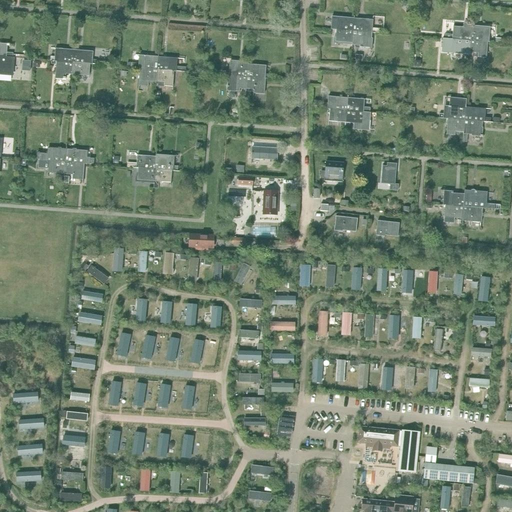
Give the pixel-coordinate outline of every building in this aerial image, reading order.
[(332,17),(330,29),(334,30),(353,31),(353,30),(354,19),(332,17)] [(353,30),(379,32),(379,29),(372,28),(373,20),(359,19),(354,19),(353,30)] [(446,38),(452,39),(471,41),(472,26),(472,25),(467,25),(467,23),(465,23),(463,23),(463,27),(453,26),(452,35),(445,34),(445,38),(446,38)] [(488,42),(489,28),(479,27),(472,26),(471,41),(488,42)] [(352,45),(353,31),(334,30),(333,32),(336,33),(335,42),(351,43),(350,45),(352,45)] [(379,33),(379,32),(353,30),(353,31),(352,45),(358,46),(358,48),(360,49),(360,47),(365,48),(370,48),(370,42),(370,39),(369,38),(369,33),(379,33)] [(469,55),(471,41),(452,39),(451,43),(452,43),(451,53),(469,55)] [(488,42),(471,41),(469,55),(476,56),(476,54),(478,54),(478,58),(486,58),(488,42)] [(0,43),(0,57),(4,58),(12,58),(13,53),(7,52),(7,44),(0,43)] [(50,56),(50,61),(51,61),(73,63),(74,50),(55,49),(54,57),(50,56)] [(74,50),(73,63),(90,64),(96,65),(96,60),(92,60),(93,52),(74,50)] [(131,67),(157,70),(158,57),(150,56),(139,55),(138,63),(131,63),(131,67)] [(4,58),(0,57),(0,73),(11,74),(12,58),(4,58)] [(165,58),(158,57),(157,70),(173,71),(185,72),(185,67),(176,66),(177,59),(165,58)] [(228,76),(247,77),(248,65),(248,62),(240,61),(230,60),(228,73),(227,73),(227,72),(222,71),(221,75),(228,76)] [(51,61),(51,65),(56,65),(54,79),(65,80),(65,75),(72,75),(73,63),(51,61)] [(73,63),(72,75),(89,77),(90,64),(73,63)] [(255,65),(248,65),(247,77),(265,79),(266,66),(255,65)] [(147,84),(155,85),(157,70),(140,69),(139,85),(147,86),(147,84)] [(173,71),(157,70),(155,85),(156,87),(164,87),(164,86),(172,87),(173,81),(173,71)] [(245,97),(247,77),(228,76),(227,87),(227,91),(228,91),(228,92),(236,92),(239,92),(240,89),(243,89),(243,92),(241,92),(241,97),(245,97)] [(266,79),(265,79),(247,77),(245,97),(245,98),(250,98),(250,92),(254,92),(254,94),(264,95),(266,79)] [(330,110),(346,112),(347,99),(328,97),(327,104),(323,103),(323,109),(327,109),(330,110)] [(346,112),(363,113),(363,112),(370,113),(370,108),(364,107),(364,100),(347,99),(346,112)] [(444,119),(465,120),(466,108),(466,100),(465,100),(465,101),(459,101),(459,102),(457,102),(457,100),(450,100),(449,107),(445,107),(444,114),(439,114),(438,118),(444,119)] [(405,112),(405,115),(412,116),(412,112),(414,112),(414,108),(407,108),(407,112),(405,112)] [(465,120),(483,122),(490,122),(491,118),(485,118),(485,110),(475,109),(466,108),(465,120)] [(345,128),(346,112),(330,110),(330,111),(329,111),(328,122),(340,123),(340,127),(345,128)] [(363,113),(346,112),(345,128),(349,128),(350,124),(354,124),(353,130),(369,131),(370,113),(363,113)] [(463,134),(465,120),(444,119),(453,121),(448,121),(447,135),(455,136),(455,134),(463,134)] [(465,120),(463,134),(463,137),(464,137),(464,138),(468,138),(468,134),(472,135),(472,136),(481,137),(483,137),(483,135),(483,130),(483,128),(482,128),(483,122),(465,120)] [(64,162),(65,149),(48,148),(47,154),(37,153),(36,160),(38,160),(64,162)] [(64,162),(84,164),(86,164),(91,164),(91,160),(86,159),(87,151),(65,149),(64,162)] [(277,150),(270,150),(252,149),(252,160),(276,161),(277,150)] [(154,169),(173,171),(178,171),(178,166),(174,166),(174,156),(156,155),(156,157),(155,157),(154,169)] [(136,168),(138,168),(154,169),(155,157),(137,156),(136,164),(127,163),(127,167),(136,168)] [(38,160),(38,168),(48,169),(47,173),(60,174),(59,180),(63,180),(64,162),(38,160)] [(83,180),(84,164),(64,162),(63,180),(64,180),(64,178),(72,178),(72,179),(83,180)] [(324,178),(324,181),(325,181),(342,182),(343,163),(326,162),(325,171),(321,171),(321,177),(324,178)] [(399,185),(395,184),(396,164),(391,163),(387,163),(387,166),(382,166),(381,185),(390,185),(389,190),(398,191),(399,185)] [(154,169),(138,168),(137,180),(153,181),(154,169)] [(173,172),(173,171),(154,169),(153,181),(155,182),(154,186),(158,187),(159,182),(171,183),(172,171),(173,172)] [(253,178),(238,177),(238,185),(252,186),(253,178)] [(277,192),(265,191),(264,215),(276,215),(277,192)] [(464,207),(465,195),(457,194),(453,194),(453,192),(444,191),(443,206),(445,206),(452,206),(464,207)] [(473,192),(465,191),(465,195),(464,207),(475,208),(483,209),(486,209),(487,204),(488,192),(473,192)] [(464,207),(452,206),(445,206),(444,213),(444,223),(455,223),(455,218),(463,219),(464,207)] [(483,209),(475,208),(464,207),(463,219),(462,221),(468,222),(482,223),(482,216),(483,209)] [(333,230),(333,232),(342,233),(342,232),(355,233),(356,220),(351,219),(351,220),(344,219),(335,218),(333,230)] [(376,222),(375,234),(384,235),(384,236),(397,237),(398,224),(393,223),(392,224),(386,223),(376,222)] [(187,233),(187,244),(194,244),(194,248),(203,248),(204,245),(210,245),(211,235),(187,233)] [(123,249),(113,248),(111,270),(122,271),(123,249)] [(150,252),(140,250),(138,272),(149,274),(150,252)] [(176,258),(165,257),(164,278),(174,280),(176,258)] [(201,259),(190,257),(188,279),(199,281),(201,259)] [(226,260),(215,259),(214,280),(224,282),(226,260)] [(338,263),(327,262),(326,284),(337,285),(338,263)] [(312,267),(302,265),(300,287),(311,289),(312,267)] [(106,277),(91,267),(87,273),(102,283),(106,277)] [(364,269),(353,268),(351,290),(362,291),(364,269)] [(388,270),(378,269),(376,291),(387,292),(388,270)] [(414,271),(403,270),(401,292),(412,294),(414,271)] [(441,273),(430,271),(429,293),(439,295),(441,273)] [(466,274),(455,273),(454,294),(465,296),(466,274)] [(491,280),(481,279),(479,301),(490,303),(491,280)] [(104,295),(82,291),(82,302),(103,304),(104,295)] [(295,296),(271,296),(271,305),(295,305),(295,296)] [(147,298),(136,297),(134,319),(145,321),(147,298)] [(263,301),(241,298),(241,308),(262,310),(263,301)] [(172,305),(162,303),(160,325),(171,327),(172,305)] [(197,305),(186,304),(185,326),(196,328),(197,305)] [(222,307),(212,305),(210,327),(221,329),(222,307)] [(327,309),(316,308),(314,330),(325,332),(327,309)] [(102,316),(80,313),(79,323),(100,325),(102,316)] [(352,316),(342,314),(340,336),(351,338),(352,316)] [(377,317),(366,315),(365,337),(376,339),(377,317)] [(402,318),(392,316),(390,338),(401,340),(402,318)] [(496,321),(474,317),(473,327),(494,330),(496,321)] [(425,319),(414,318),(412,340),(423,342),(425,319)] [(294,322),(270,322),(270,331),(294,332),(294,322)] [(261,332),(239,328),(238,338),(259,341),(261,332)] [(445,331),(434,329),(433,351),(444,353),(445,331)] [(130,332),(119,331),(117,353),(128,355),(130,332)] [(98,340),(76,336),(76,347),(97,349),(98,340)] [(155,339),(145,337),(143,359),(154,361),(155,339)] [(180,340),(169,338),(168,360),(179,362),(180,340)] [(205,341),(195,339),(193,361),(204,363),(205,341)] [(493,350),(471,347),(470,357),(491,359),(493,350)] [(262,353),(240,350),(239,360),(260,362),(262,353)] [(293,355),(270,354),(269,364),(293,364),(293,355)] [(95,361),(73,358),(72,368),(93,370),(95,361)] [(324,361),(313,360),(312,382),(323,384),(324,361)] [(346,365),(335,364),(334,385),(344,387),(346,365)] [(370,366),(360,364),(358,386),(369,388),(370,366)] [(396,367),(385,366),(384,388),(394,389),(396,367)] [(417,369),(406,368),(405,390),(416,391),(417,369)] [(442,370),(432,369),(430,391),(441,393),(442,370)] [(262,376),(240,373),(239,383),(260,385),(262,376)] [(491,382),(469,378),(469,388),(490,391),(491,382)] [(122,380),(111,379),(110,401),(121,403),(122,380)] [(292,383),(270,383),(270,392),(292,393),(292,383)] [(148,387),(137,385),(135,407),(146,409),(148,387)] [(172,388),(162,386),(160,408),(171,410),(172,388)] [(198,389),(187,387),(185,409),(196,411),(198,389)] [(92,394),(70,391),(69,401),(91,403),(92,394)] [(41,392),(17,395),(18,405),(42,402),(41,392)] [(265,400),(243,397),(243,407),(264,409),(265,400)] [(89,414),(67,410),(66,421),(87,423),(89,414)] [(266,420),(244,417),(243,427),(265,429),(266,420)] [(47,419),(23,422),(24,431),(48,428),(47,419)] [(119,428),(108,426),(107,448),(117,450),(119,428)] [(359,427),(357,443),(365,444),(365,447),(389,449),(390,446),(400,447),(397,472),(415,473),(420,432),(402,430),(402,431),(359,427)] [(144,434),(134,433),(132,455),(143,456),(144,434)] [(169,435),(159,434),(157,456),(168,457),(169,435)] [(194,436),(184,435),(182,457),(193,458),(194,436)] [(44,446),(21,449),(22,457),(45,455),(44,446)] [(423,463),(422,479),(472,484),(473,468),(433,464),(435,448),(425,447),(423,463)] [(84,454),(62,451),(62,461),(83,463),(84,454)] [(511,455),(500,454),(499,464),(511,465),(511,455)] [(113,467),(103,465),(101,487),(112,489),(113,467)] [(274,469),(252,465),(251,475),(272,478),(274,469)] [(151,470),(140,469),(139,491),(150,493),(151,470)] [(83,474),(61,471),(60,481),(82,483),(83,474)] [(181,473),(170,472),(169,494),(180,495),(181,473)] [(210,473),(199,472),(197,494),(208,495),(210,473)] [(43,473),(20,476),(21,484),(45,481),(43,473)] [(511,477),(500,475),(499,485),(511,486),(511,477)] [(441,486),(439,509),(448,510),(450,487),(441,486)] [(462,488),(460,508),(468,509),(470,488),(462,488)] [(83,495),(61,491),(60,501),(81,504),(83,495)] [(272,496),(251,492),(250,502),(271,505),(272,496)] [(411,511),(412,498),(394,497),(394,505),(391,504),(362,501),(362,502),(363,502),(362,511),(361,511),(364,511),(363,511),(411,511)] [(511,501),(497,499),(496,509),(511,510),(511,501)]
